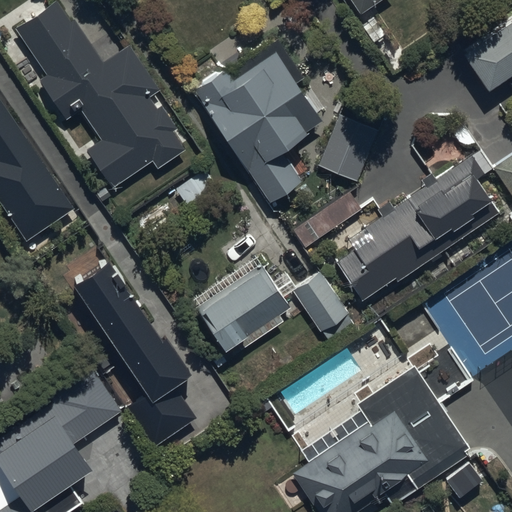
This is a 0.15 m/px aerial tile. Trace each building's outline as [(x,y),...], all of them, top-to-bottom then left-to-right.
[(150,97),(160,90),(130,44),(103,62),(74,19),(71,22),(56,0),(55,0),(14,27),(44,72),(35,78),(64,122),(80,111),(97,137),(82,148),(109,189),(151,162),(155,168),(185,148),(174,131),(178,129),(160,104),(156,106),(150,97)] [(349,0),(359,15),(381,0),(349,0)] [(511,15),(461,49),(492,95),(511,81),(511,15)] [(281,152),(324,124),(277,54),(234,82),(225,69),(194,90),(202,104),(249,173),(272,208),(305,186),(281,152)] [(73,209),(0,100),(0,201),(26,241),(73,209)] [(320,169),(359,183),(379,131),(339,116),(320,169)] [(511,152),(491,167),(511,197),(511,152)] [(327,250),(364,305),(501,214),(464,159),(327,250)] [(204,168),(173,187),(184,205),(215,185),(204,168)] [(304,250),(360,212),(347,193),(291,230),(304,250)] [(72,283),(147,393),(127,406),(156,448),(198,420),(178,390),(193,380),(110,257),(72,283)] [(226,355),(291,311),(261,266),(195,310),(226,355)] [(292,291),(320,333),(348,314),(320,272),(292,291)] [(392,504),(415,489),(473,450),(415,365),(358,403),(370,422),(347,438),(291,475),(315,511),(358,511),(385,494),(392,504)] [(89,366),(51,392),(57,400),(0,438),(0,511),(66,511),(81,502),(68,484),(91,469),(73,443),(120,411),(89,366)] [(446,480),(460,498),(484,480),(470,462),(446,480)]
